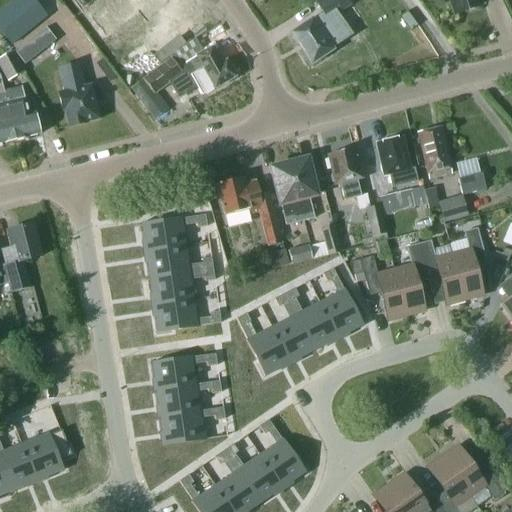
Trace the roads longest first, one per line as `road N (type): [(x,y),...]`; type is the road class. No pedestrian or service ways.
road 1 (residential): [(129,486),(75,177)]
road 2 (residential): [(342,460),(304,397),(351,368),(463,346),(482,382)]
road 3 (tertiary): [(280,129),(511,71)]
road 4 (unclassified): [(75,177),(280,129)]
road 5 (residential): [(342,460),(368,457),(482,382)]
road 6 (tertiary): [(280,129),(265,54),(230,0)]
